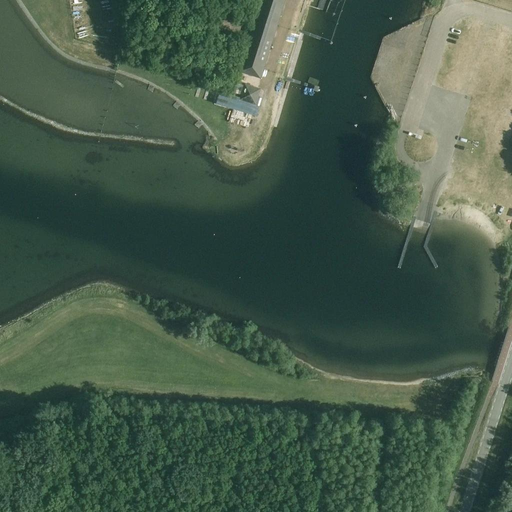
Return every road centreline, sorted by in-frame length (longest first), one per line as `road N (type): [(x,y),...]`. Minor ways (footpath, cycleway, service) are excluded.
road 1 (tertiary): [(463,511),(511,360)]
road 2 (track): [(293,0),(256,122)]
